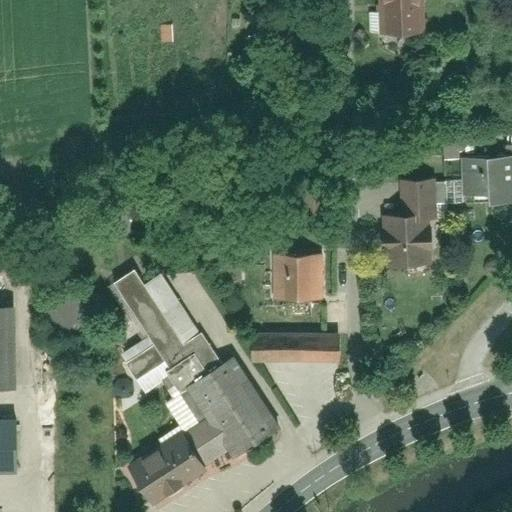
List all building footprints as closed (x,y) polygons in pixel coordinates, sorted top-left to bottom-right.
[(420,0),(380,0),(381,29),(421,28),(420,0)] [(511,190),(511,152),(462,154),(463,191),(511,190)] [(423,214),(380,215),(381,263),(424,262),(423,214)] [(319,254),(273,255),(273,294),(319,294),(319,254)] [(111,281),(144,338),(119,352),(143,392),(162,381),(170,393),(181,387),(177,381),(173,383),(167,373),(204,352),(202,347),(205,345),(161,271),(142,282),(134,268),(111,281)] [(0,382),(12,382),(11,306),(0,306),(0,382)] [(340,334),(254,330),(254,354),(339,357),(340,334)] [(146,500),(270,421),(229,356),(175,391),(197,426),(127,471),(146,500)] [(0,456),(11,457),(11,417),(0,417),(0,456)]
